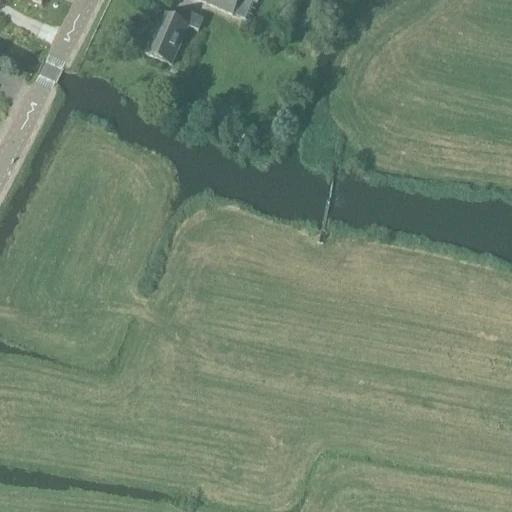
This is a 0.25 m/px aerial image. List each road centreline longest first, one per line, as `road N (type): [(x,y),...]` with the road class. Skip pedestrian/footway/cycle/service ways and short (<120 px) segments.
road 1 (track): [(511,399),(103,311),(18,320),(0,312)]
road 2 (tertiary): [(0,165),(84,0)]
